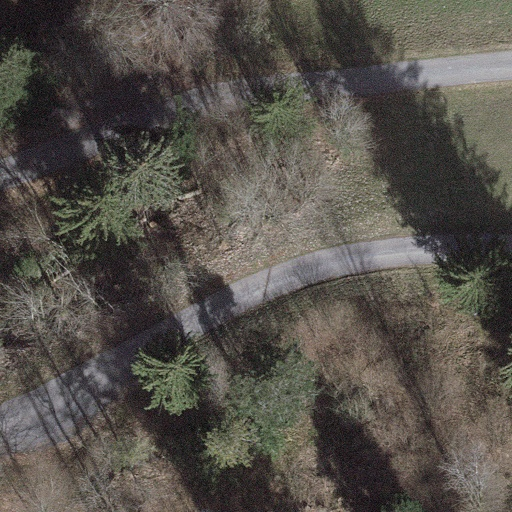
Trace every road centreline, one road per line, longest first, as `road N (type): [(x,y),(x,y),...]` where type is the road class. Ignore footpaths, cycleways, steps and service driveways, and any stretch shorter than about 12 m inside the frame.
road 1 (unclassified): [(511,250),(327,268),(244,294),(0,415)]
road 2 (unclassified): [(511,65),(214,98),(0,177)]
